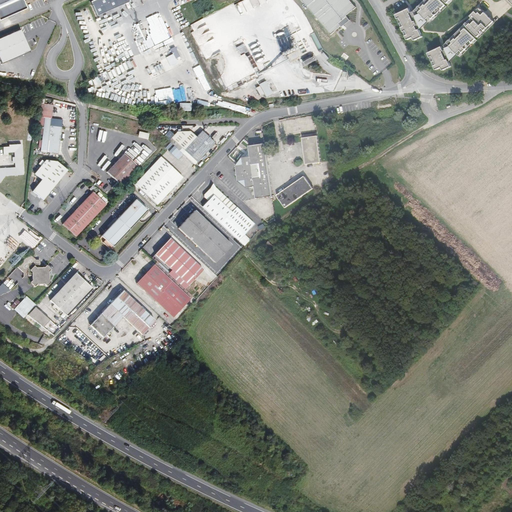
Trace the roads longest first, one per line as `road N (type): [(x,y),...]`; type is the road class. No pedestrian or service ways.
road 1 (unclassified): [(424,80),(252,121),(110,273),(38,224),(80,171)]
road 2 (trunk): [(250,511),(100,435),(0,372)]
road 3 (track): [(437,119),(262,231),(222,275)]
road 4 (trunk): [(0,434),(127,511)]
